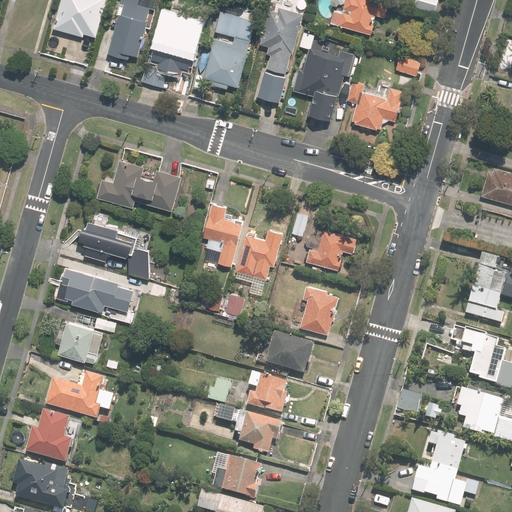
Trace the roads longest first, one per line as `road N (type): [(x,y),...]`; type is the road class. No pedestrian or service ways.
road 1 (residential): [(418,205),(332,511)]
road 2 (residential): [(65,97),(320,166)]
road 3 (residential): [(65,97),(0,327)]
road 4 (residential): [(477,0),(423,186)]
